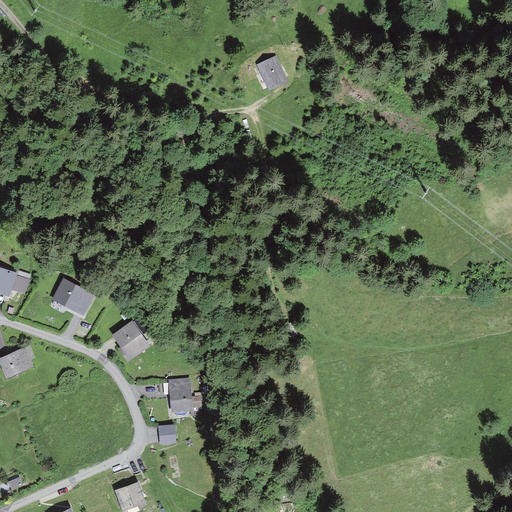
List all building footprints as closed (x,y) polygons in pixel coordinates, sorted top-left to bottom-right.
[(276,60),(262,66),(271,87),(285,81),(276,60)] [(9,287),(13,274),(0,269),(0,287),(8,291),(9,287)] [(17,275),(13,274),(9,287),(24,292),(30,279),(17,275)] [(57,300),(85,313),(94,295),(65,282),(57,300)] [(125,327),(116,334),(132,355),(148,343),(134,325),(127,330),(125,327)] [(4,358),(10,372),(31,363),(25,349),(4,358)] [(175,409),(202,407),(202,397),(190,398),(189,381),(174,382),(175,409)] [(159,427),(160,434),(175,433),(174,426),(159,427)] [(175,433),(160,434),(161,442),(176,441),(175,433)] [(23,487),(20,481),(13,485),(15,491),(23,487)] [(137,486),(120,493),(126,508),(143,502),(137,486)]
